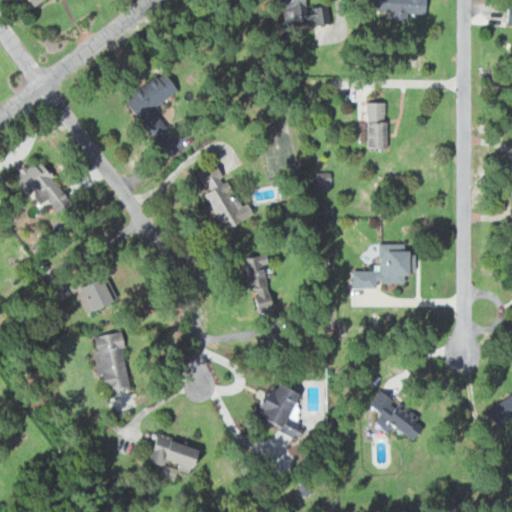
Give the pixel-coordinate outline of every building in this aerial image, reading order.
[(312,0),(287,0),(289,21),(307,20),(308,26),(329,24),(327,5),(313,6),(312,0)] [(429,14),(428,0),(381,0),(381,14),(429,14)] [(511,1),(501,1),(500,23),(511,23),(511,1)] [(141,116),(179,93),(167,74),(129,97),(141,116)] [(369,146),(388,146),(388,102),(369,102),(369,146)] [(18,172),(29,197),(46,190),(57,213),(70,207),(48,158),(18,172)] [(254,222),(222,159),(198,172),(229,235),(254,222)] [(353,285),(415,285),(415,244),(380,244),(380,269),(353,269),(353,285)] [(96,312),(121,299),(108,274),(83,286),(96,312)] [(259,309),(271,305),(267,294),(255,298),(259,309)] [(97,336),(105,388),(129,384),(121,332),(97,336)] [(303,392),(274,379),(258,413),(288,427),(303,392)] [(421,425),(409,420),(414,408),(387,398),(378,423),(416,437),(421,425)] [(207,450),(159,434),(151,457),(180,467),(180,469),(193,473),(196,465),(201,466),(207,450)]
